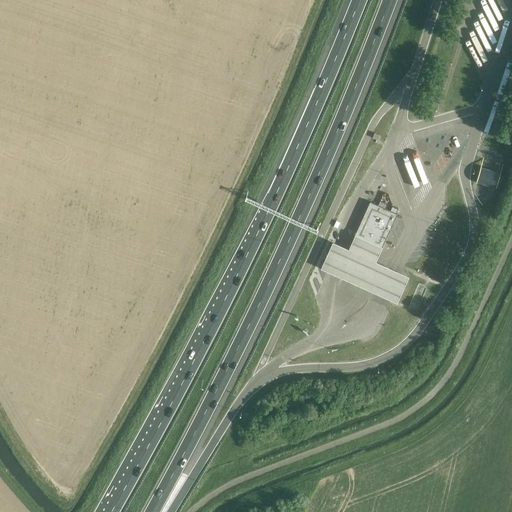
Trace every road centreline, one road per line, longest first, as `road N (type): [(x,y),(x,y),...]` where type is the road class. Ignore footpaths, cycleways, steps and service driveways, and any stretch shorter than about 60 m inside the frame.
road 1 (motorway): [(358,0),(243,260),(111,511)]
road 2 (motorway): [(151,511),(240,344),(389,0)]
road 3 (motorway): [(172,511),(253,384)]
